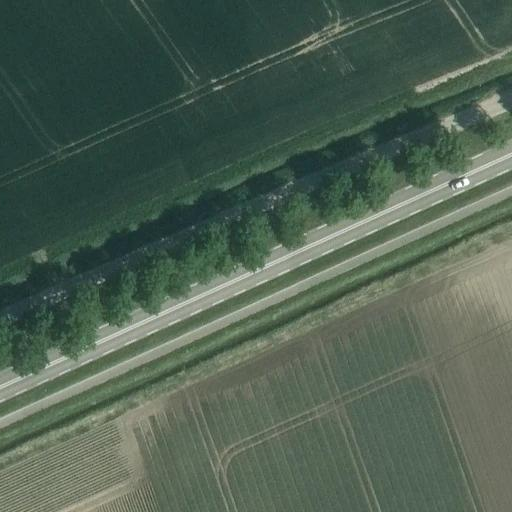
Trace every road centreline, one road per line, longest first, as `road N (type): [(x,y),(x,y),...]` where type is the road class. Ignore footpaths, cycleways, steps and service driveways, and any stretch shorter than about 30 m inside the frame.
road 1 (primary): [(0,382),(511,151)]
road 2 (unclassified): [(0,326),(511,103)]
